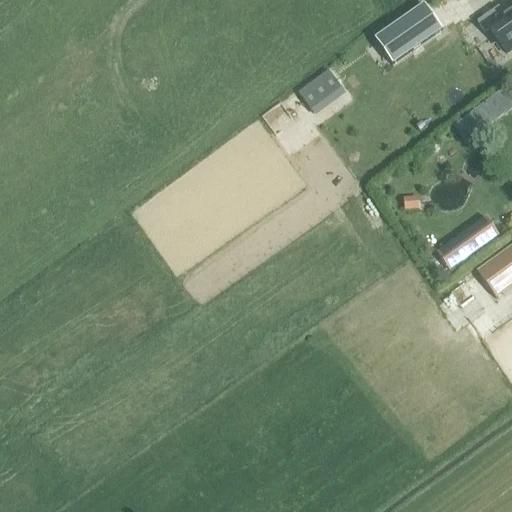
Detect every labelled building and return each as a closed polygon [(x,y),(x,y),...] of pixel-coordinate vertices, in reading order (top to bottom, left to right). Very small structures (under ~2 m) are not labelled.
[(425,8),(374,43),(392,68),(442,33),(425,8)] [(498,10),(477,25),(484,36),(490,32),(507,57),(511,53),(511,15),(505,20),(498,10)] [(328,74),(298,97),(313,117),(343,94),(328,74)] [(486,221),(436,257),(449,274),(498,238),(486,221)] [(511,249),(477,275),(495,302),(511,289),(511,249)]
